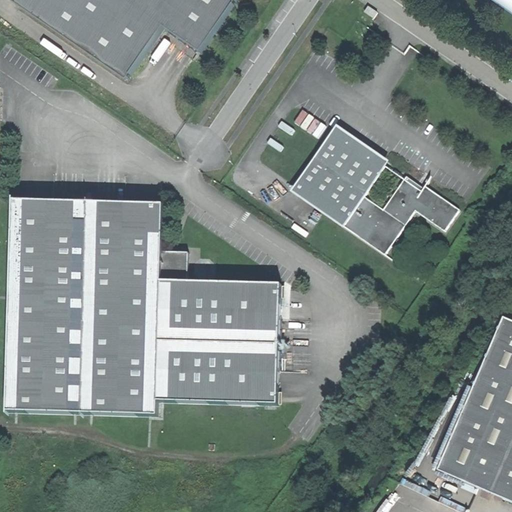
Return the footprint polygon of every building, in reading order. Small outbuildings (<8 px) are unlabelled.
[(202,55),(239,1),(238,0),(8,0),(128,82),(165,29),(202,55)] [(369,8),(366,11),(376,17),(379,12),(370,6),(369,8)] [(417,211),(446,232),(461,211),(427,187),(423,192),(406,180),(385,210),(366,197),(387,166),(359,147),(335,130),(296,186),(348,222),(345,226),(386,255),(417,211)] [(166,207),(15,202),(9,414),(160,418),(160,404),(280,408),(280,402),(284,287),(190,284),(190,264),(191,254),(165,254),(166,207)] [(439,471),(511,501),(511,322),(504,319),(480,375),(439,471)]
